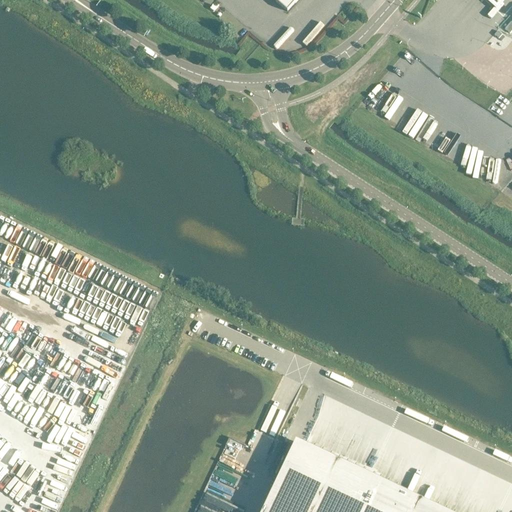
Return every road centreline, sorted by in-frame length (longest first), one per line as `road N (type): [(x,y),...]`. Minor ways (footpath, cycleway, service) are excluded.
road 1 (tertiary): [(511,285),(300,146)]
road 2 (tertiary): [(73,0),(191,73),(255,83)]
road 3 (unclassified): [(394,0),(346,53),(277,80)]
